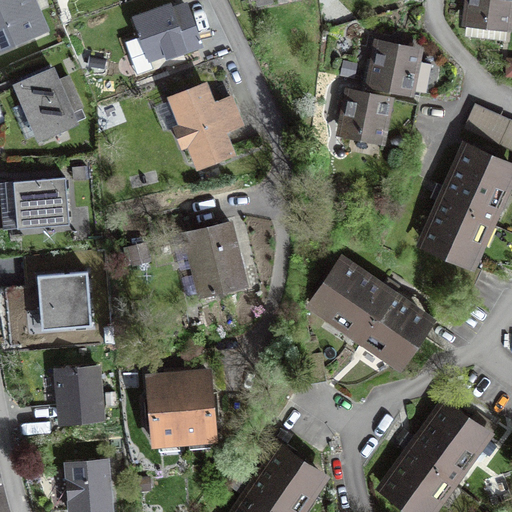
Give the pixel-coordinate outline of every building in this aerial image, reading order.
[(0,0),(0,46),(36,31),(23,0),(0,0)] [(469,0),(466,32),(506,37),(510,0),(469,0)] [(139,20),(151,61),(196,47),(183,6),(139,20)] [(376,47),(368,84),(423,96),(431,59),(376,47)] [(45,71),(3,90),(30,150),(71,132),(64,116),(72,112),(58,80),(51,83),(45,71)] [(204,173),(238,157),(205,86),(171,102),(204,173)] [(347,102),(341,133),(367,138),(373,107),(347,102)] [(511,121),(476,105),(466,127),(511,148),(511,121)] [(511,171),(452,146),(406,253),(465,278),(511,171)] [(68,175),(13,180),(18,228),(72,224),(68,175)] [(206,296),(246,286),(230,225),(190,235),(206,296)] [(429,322),(342,265),(317,303),(403,360),(429,322)] [(92,326),(87,269),(35,274),(41,331),(92,326)] [(56,371),(60,420),(102,416),(98,368),(56,371)] [(209,374),(179,377),(184,439),(214,437),(209,374)] [(158,441),(184,439),(179,377),(153,379),(158,441)] [(432,511),(489,436),(447,405),(385,490),(415,511),(432,511)] [(297,511),(320,478),(280,451),(239,511),(297,511)] [(111,511),(108,456),(64,459),(67,511),(111,511)]
